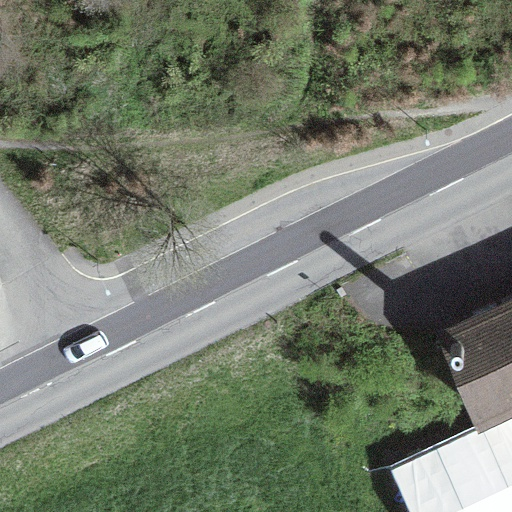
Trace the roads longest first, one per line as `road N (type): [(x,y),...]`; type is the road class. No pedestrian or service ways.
road 1 (secondary): [(79,367),(511,152)]
road 2 (residential): [(79,367),(0,203)]
